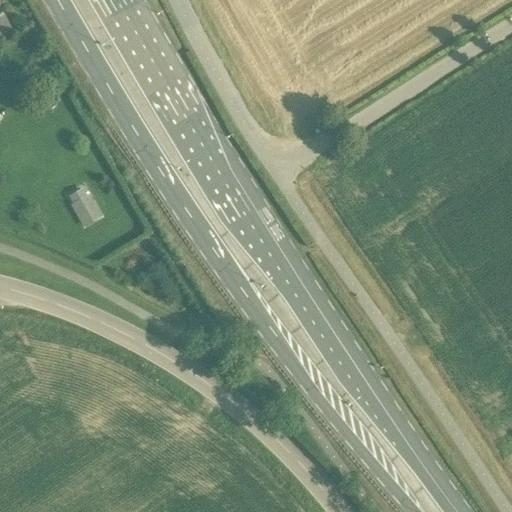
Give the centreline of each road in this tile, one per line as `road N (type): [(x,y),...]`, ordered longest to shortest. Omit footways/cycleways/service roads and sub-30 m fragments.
road 1 (primary): [(57,0),(248,307),(411,511)]
road 2 (primary): [(448,511),(277,268),(121,0)]
road 3 (unclassified): [(511,22),(274,173),(176,0)]
road 4 (tertiary): [(0,289),(78,313),(227,399),(304,467),(338,511)]
